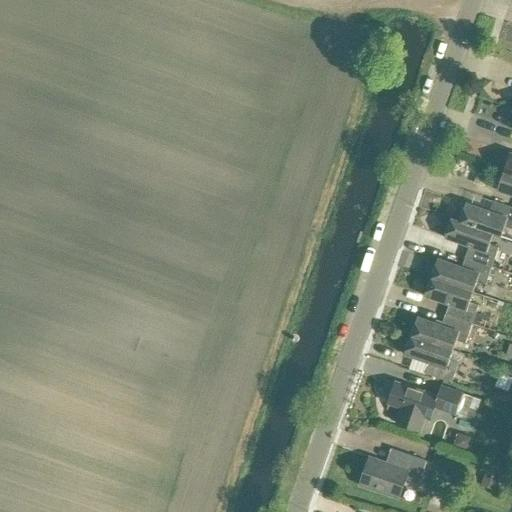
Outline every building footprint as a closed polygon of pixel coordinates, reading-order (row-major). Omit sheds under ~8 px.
[(511,196),(511,175),(504,173),(498,192),(511,196)] [(511,208),(494,202),(490,213),(466,204),(460,222),(460,223),(494,235),(502,238),(505,227),(511,229),(511,208)] [(469,247),(466,258),(492,267),(499,248),(490,245),(494,235),(460,223),(460,222),(452,220),(445,239),(469,247)] [(438,260),(432,279),(474,293),(477,283),(486,286),(492,267),(466,258),(462,268),(438,260)] [(449,306),(446,316),(472,325),(479,306),(470,303),(474,293),(432,279),(425,297),(449,306)] [(472,325),(446,316),(442,327),(418,318),(411,337),(453,352),(457,342),(466,345),(472,325)] [(453,352),(411,337),(405,356),(429,364),(426,375),(452,384),(459,365),(450,362),(453,352)] [(385,393),(384,397),(385,399),(387,401),(389,402),(388,404),(403,409),(397,425),(421,434),(425,421),(430,422),(435,408),(456,415),(456,414),(466,418),(467,418),(468,418),(469,418),(470,418),(471,418),(472,418),(473,417),(474,417),(475,416),(476,415),(477,414),(478,413),(478,412),(482,400),(473,397),(442,387),(439,397),(396,383),(393,391),(392,391),(389,391),(386,392),(385,393)] [(388,463),(370,457),(360,487),(399,500),(406,480),(419,484),(427,461),(392,449),(388,463)]
